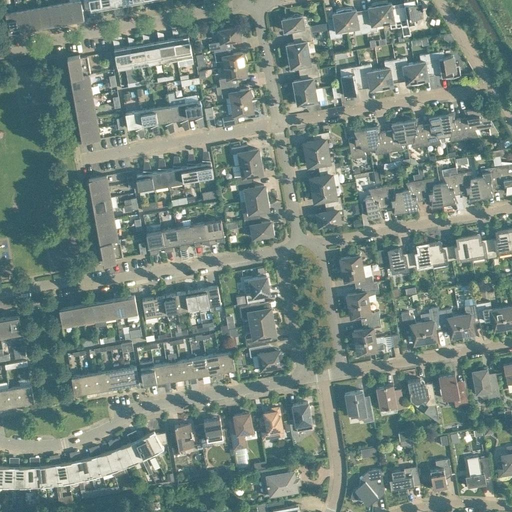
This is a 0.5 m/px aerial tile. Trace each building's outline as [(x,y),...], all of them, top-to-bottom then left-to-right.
[(84,17),(80,0),(74,0),(70,1),(73,19),(84,17)] [(102,8),(100,0),(84,0),(87,10),(102,8)] [(402,25),(399,6),(392,8),(391,2),(387,2),(387,0),(379,1),(383,22),(390,21),(391,27),(402,25)] [(403,0),(405,5),(399,6),(402,25),(404,35),(410,34),(409,24),(416,23),(414,17),(423,15),(420,1),(418,2),(417,0),(403,0)] [(73,19),(70,1),(59,3),(62,21),(73,19)] [(383,22),(379,1),(371,3),(372,5),(368,6),(369,12),(363,13),(366,32),(377,30),(376,23),(383,22)] [(62,21),(59,3),(49,5),(52,23),(62,21)] [(52,23),(49,5),(38,7),(41,25),(52,23)] [(41,25),(38,7),(27,8),(30,26),(41,25)] [(347,28),(343,7),(336,10),(336,11),(333,12),(334,18),(327,19),(331,38),(342,36),(341,29),(347,28)] [(366,32),(363,13),(357,14),(356,8),(352,8),(352,7),(343,7),(347,28),(354,27),(355,34),(366,32)] [(30,26),(27,8),(17,10),(20,28),(30,26)] [(20,28),(17,10),(5,12),(9,30),(20,28)] [(296,30),(297,35),(312,32),(311,25),(304,26),(302,15),(300,15),(297,13),(294,14),(292,16),(282,18),(283,20),(281,23),(282,26),(284,28),(284,30),(292,29),(292,30),(296,30)] [(240,27),(239,25),(235,26),(235,27),(219,29),(221,40),(209,43),(210,50),(214,49),(226,47),(225,42),(230,41),(230,39),(240,38),(240,35),(243,35),(243,34),(242,32),(242,31),(241,30),(240,27)] [(306,40),(313,39),(312,32),(297,35),(298,40),(294,40),(294,42),(287,43),(287,46),(286,49),(287,55),(308,51),(306,40)] [(193,62),(188,35),(173,37),(177,60),(178,65),(193,63),(193,62)] [(177,60),(173,37),(159,40),(163,62),(177,60)] [(163,62),(159,40),(144,43),(148,65),(163,62)] [(148,65),(144,43),(129,45),(133,67),(148,65)] [(133,67),(129,45),(114,48),(118,70),(133,67)] [(245,54),(245,53),(244,54),(243,54),(243,51),(232,53),(232,52),(227,52),(226,47),(214,49),(216,60),(224,60),(225,66),(249,62),(249,61),(247,62),(247,59),(247,58),(247,57),(246,56),(246,55),(245,54)] [(443,50),(430,52),(434,71),(440,70),(441,76),(445,75),(446,77),(453,76),(461,74),(459,64),(455,64),(453,55),(445,56),(443,50)] [(310,62),(308,51),(287,55),(288,62),(290,64),(291,67),(298,65),(299,67),(303,66),(303,71),(318,68),(317,61),(310,62)] [(428,72),(434,71),(430,52),(420,54),(421,60),(414,62),(418,83),(425,80),(425,79),(429,78),(428,72)] [(89,64),(88,56),(87,55),(80,56),(79,54),(74,54),(67,56),(69,68),(89,64)] [(418,83),(414,62),(407,63),(406,56),(395,58),(398,77),(405,76),(406,82),(409,81),(410,83),(418,83)] [(392,79),(398,77),(395,58),(384,60),(385,67),(379,68),(382,89),(390,87),(390,85),(393,84),(392,79)] [(248,65),(248,63),(248,62),(249,62),(225,66),(227,77),(219,78),(220,85),(233,83),(232,78),(236,77),(236,76),(247,74),(246,71),(247,71),(248,71),(248,70),(248,68),(248,67),(248,65)] [(382,89),(379,68),(372,69),(370,63),(359,65),(362,80),(363,84),(369,83),(370,88),(374,88),(374,90),(382,89)] [(91,73),(89,64),(69,68),(71,76),(89,73),(89,74),(91,73)] [(356,81),(362,80),(359,65),(353,66),(340,68),(341,74),(345,95),(353,94),(352,92),(358,91),(356,81)] [(320,76),(318,68),(303,71),(304,76),(300,77),(301,79),(293,80),(294,83),(292,85),(293,92),(315,88),(313,77),(320,76)] [(91,84),(89,74),(89,73),(71,76),(73,87),(91,84)] [(251,90),(250,90),(249,90),(249,88),(238,89),(238,88),(234,89),(233,83),(220,85),(216,86),(218,94),(222,93),(222,97),(230,96),(232,102),(255,98),(254,98),(253,95),(253,94),(252,92),(252,91),(251,90)] [(93,95),(91,84),(73,87),(75,98),(93,95)] [(341,96),(339,84),(332,85),(334,97),(341,96)] [(317,100),(315,88),(293,92),(294,98),(297,100),(297,103),(305,102),(305,104),(313,103),(312,100),(317,100)] [(187,117),(185,102),(184,96),(175,97),(174,92),(168,93),(170,104),(173,119),(181,118),(182,120),(180,121),(180,122),(188,118),(187,117)] [(196,94),(184,96),(185,102),(187,117),(196,115),(196,118),(195,119),(203,115),(202,115),(202,114),(203,114),(200,99),(197,100),(196,94)] [(95,105),(93,95),(75,98),(77,108),(95,105)] [(254,101),(254,100),(254,99),(255,98),(232,102),(226,103),(228,112),(230,114),(233,113),(234,114),(236,113),(236,115),(243,113),(242,112),(253,110),(253,108),(254,107),(254,108),(254,106),(255,104),(255,103),(254,101)] [(173,119),(170,104),(155,107),(158,122),(166,120),(167,123),(165,124),(173,121),(173,120),(173,119)] [(96,116),(95,105),(77,108),(79,119),(96,116)] [(214,118),(212,106),(204,107),(206,119),(214,118)] [(158,122),(155,107),(140,110),(143,124),(152,123),(152,126),(151,126),(151,127),(159,123),(158,123),(158,122)] [(483,107),(466,110),(469,116),(461,118),(465,138),(479,135),(475,129),(489,126),(490,133),(498,132),(483,107)] [(143,124),(140,110),(125,112),(128,127),(137,125),(137,128),(136,129),(144,126),(144,125),(143,126),(143,124)] [(465,138),(461,118),(452,119),(453,112),(441,114),(444,134),(451,133),(450,140),(465,138)] [(444,134),(441,114),(429,116),(432,123),(423,124),(427,144),(441,142),(438,135),(444,134)] [(98,127),(96,116),(79,119),(80,130),(98,127)] [(427,144),(423,124),(415,126),(416,119),(403,121),(407,141),(413,139),(413,147),(427,144)] [(407,141),(403,121),(391,123),(394,129),(386,131),(390,151),(404,149),(400,142),(407,141)] [(390,151),(386,131),(378,132),(378,125),(366,127),(370,147),(376,146),(375,154),(390,151)] [(100,137),(98,127),(80,130),(82,141),(100,137)] [(370,147),(366,127),(354,130),(357,136),(348,137),(352,158),(366,155),(363,148),(370,147)] [(329,131),(315,133),(316,139),(304,142),(306,153),(327,149),(325,138),(330,137),(329,131)] [(239,156),(240,163),(262,160),(260,151),(258,151),(258,148),(246,150),(245,144),(231,147),(233,153),(239,152),(239,156)] [(504,152),(503,150),(503,147),(492,150),(493,156),(503,154),(503,153),(504,152)] [(328,155),(327,149),(306,153),(309,165),(321,163),(322,168),(335,166),(333,154),(328,155)] [(204,162),(196,164),(198,178),(214,176),(211,161),(210,160),(211,160),(211,159),(202,159),(204,159),(204,162)] [(263,169),(262,160),(240,163),(235,164),(238,182),(251,180),(250,174),(262,172),(261,170),(263,169)] [(198,178),(196,164),(196,162),(187,161),(187,162),(189,162),(190,165),(181,166),(184,181),(198,178)] [(511,162),(500,165),(494,166),(498,186),(506,184),(506,191),(511,190),(511,162)] [(184,181),(181,166),(181,165),(173,164),(174,165),(175,167),(166,169),(169,184),(184,181)] [(336,172),(335,166),(322,168),(323,175),(311,177),(313,188),(334,185),(340,184),(338,172),(336,172)] [(498,186),(494,166),(480,168),(484,175),(477,176),(481,196),(493,194),(490,187),(498,186)] [(169,184),(166,169),(166,168),(166,167),(158,167),(159,167),(160,170),(151,172),(154,186),(169,184)] [(154,186),(151,172),(151,170),(152,170),(143,169),(143,170),(145,170),(145,173),(136,174),(139,189),(154,186)] [(481,196),(477,176),(471,177),(471,170),(457,172),(461,193),(469,191),(469,198),(481,196)] [(461,193),(457,172),(443,175),(446,182),(440,183),(443,202),(455,200),(452,194),(461,193)] [(109,185),(107,174),(89,178),(91,189),(109,185)] [(443,202),(440,183),(433,184),(434,176),(420,179),(423,199),(432,198),(431,205),(443,202)] [(423,199),(420,179),(406,181),(409,188),(403,189),(406,209),(418,207),(415,201),(423,199)] [(252,186),(251,180),(238,182),(239,189),(245,188),(246,192),(245,192),(247,200),(268,196),(266,187),(265,187),(264,184),(252,186)] [(406,209),(403,189),(396,190),(397,183),(382,186),(386,206),(394,204),(394,211),(406,209)] [(111,196),(109,185),(91,189),(93,199),(111,196)] [(336,196),(334,185),(313,188),(315,200),(327,198),(328,204),(342,202),(341,195),(336,196)] [(193,186),(179,189),(181,195),(195,192),(193,186)] [(386,206),(382,186),(368,188),(371,195),(365,196),(365,200),(361,200),(363,211),(367,210),(368,216),(381,214),(378,207),(386,206)] [(113,207),(111,196),(93,199),(95,210),(113,207)] [(187,202),(186,196),(171,199),(172,205),(187,202)] [(270,205),(268,196),(247,200),(248,208),(249,208),(249,211),(243,212),(244,219),(258,216),(257,210),(268,208),(268,206),(270,205)] [(158,207),(157,201),(142,204),(143,210),(158,207)] [(343,208),(342,202),(328,204),(329,210),(317,212),(319,224),(340,221),(338,209),(343,208)] [(114,217),(113,207),(95,210),(96,220),(114,217)] [(259,222),(258,216),(244,219),(245,225),(251,224),(253,237),(254,237),(254,236),(267,234),(275,233),(273,223),(271,223),(270,220),(259,222)] [(116,228),(114,217),(96,220),(98,231),(116,228)] [(221,218),(206,221),(209,243),(210,244),(217,243),(217,240),(226,240),(224,233),(221,218)] [(209,243),(206,221),(191,224),(194,239),(195,246),(202,245),(202,243),(209,243)] [(194,239),(191,224),(176,226),(179,242),(180,249),(187,248),(188,240),(194,239)] [(179,242),(176,226),(162,229),(164,244),(165,252),(173,250),(173,243),(179,242)] [(118,238),(116,228),(98,231),(100,241),(118,238)] [(511,249),(507,228),(496,230),(498,238),(489,239),(492,257),(498,256),(497,251),(511,249)] [(164,244),(162,229),(146,232),(150,254),(158,253),(158,245),(164,244)] [(492,257),(489,239),(480,241),(479,233),(468,235),(472,256),(486,253),(486,258),(492,257)] [(472,256),(468,235),(457,237),(458,245),(450,246),(452,259),(472,256)] [(121,247),(120,238),(118,238),(100,241),(102,251),(121,247)] [(452,259),(450,246),(441,248),(440,240),(429,242),(432,263),(452,259)] [(432,263),(429,242),(418,244),(419,252),(410,253),(413,266),(432,263)] [(123,256),(121,247),(102,251),(103,260),(104,262),(115,260),(115,258),(123,256)] [(413,266),(410,253),(402,255),(400,247),(389,249),(393,270),(413,266)] [(386,261),(384,249),(376,250),(378,262),(386,261)] [(341,260),(339,260),(339,261),(339,262),(339,263),(339,264),(339,265),(339,267),(339,268),(340,269),(338,269),(362,265),(360,254),(358,254),(357,253),(351,254),(351,255),(341,257),(341,260)] [(373,282),(370,263),(362,265),(338,269),(340,269),(340,271),(340,273),(341,274),(341,276),(342,277),(343,278),(344,277),(345,280),(355,278),(355,279),(360,279),(361,284),(373,282)] [(269,292),(266,275),(244,279),(248,302),(265,299),(263,293),(269,292)] [(379,289),(377,281),(373,282),(361,284),(362,289),(357,290),(358,292),(347,293),(347,296),(346,296),(346,297),(345,298),(345,300),(345,302),(346,304),(346,305),(345,305),(368,301),(367,295),(375,293),(375,289),(379,289)] [(218,285),(206,287),(210,305),(221,303),(218,285)] [(210,305),(206,287),(196,289),(199,306),(210,305)] [(199,306),(196,289),(185,291),(188,308),(199,306)] [(188,308),(185,291),(175,292),(178,310),(188,308)] [(178,310),(175,292),(164,294),(167,312),(178,310)] [(138,311),(135,293),(124,295),(127,313),(138,311)] [(167,312),(164,294),(153,296),(156,314),(167,312)] [(127,313),(124,295),(113,297),(116,315),(127,313)] [(156,314),(153,296),(142,298),(147,322),(158,320),(156,314)] [(511,296),(511,297),(511,299),(511,304),(502,307),(506,330),(507,330),(506,329),(509,329),(511,328),(511,327),(511,296)] [(116,315),(113,297),(102,299),(105,317),(116,315)] [(474,332),(472,322),(472,321),(473,321),(473,316),(478,315),(476,303),(475,297),(464,299),(465,313),(459,314),(463,338),(463,337),(465,336),(466,336),(468,335),(469,335),(472,334),(471,332),(474,332)] [(105,317),(102,299),(92,301),(95,319),(105,317)] [(506,330),(502,307),(491,308),(490,300),(476,303),(478,315),(484,314),(485,319),(493,317),(494,328),(497,328),(497,329),(499,330),(502,330),(503,330),(504,329),(506,329),(506,330)] [(95,319),(92,301),(81,303),(84,321),(95,319)] [(370,312),(368,301),(345,305),(345,306),(346,306),(346,307),(347,309),(347,311),(348,312),(349,314),(350,313),(351,316),(362,314),(362,316),(366,315),(367,320),(380,318),(378,311),(370,312)] [(271,312),(270,307),(261,308),(259,302),(240,305),(241,315),(244,317),(250,316),(251,324),(274,320),(273,312),(271,312)] [(84,321),(81,303),(70,305),(73,323),(84,321)] [(73,323),(70,305),(59,307),(62,325),(73,323)] [(441,322),(439,309),(438,305),(430,307),(431,313),(421,315),(422,321),(426,344),(426,343),(428,343),(429,343),(431,342),(432,341),(433,341),(434,340),(434,339),(437,338),(435,328),(436,327),(435,323),(441,322)] [(463,338),(459,314),(453,315),(450,307),(439,309),(441,322),(447,321),(448,325),(449,325),(451,336),(454,335),(454,337),(456,337),(458,337),(460,337),(463,337),(463,338)] [(426,344),(422,321),(416,322),(413,314),(410,315),(409,311),(401,312),(404,329),(410,328),(411,332),(412,332),(414,342),(417,342),(417,343),(418,344),(419,344),(421,344),(422,344),(424,344),(425,343),(426,344)] [(22,332),(19,314),(8,316),(11,334),(22,332)] [(11,334),(8,316),(0,317),(0,334),(0,336),(11,334)] [(381,326),(380,318),(367,320),(368,326),(364,326),(364,328),(353,330),(354,332),(352,332),(352,333),(352,334),(352,336),(352,338),(352,340),(352,341),(351,341),(351,342),(375,338),(373,327),(381,326)] [(276,327),(274,320),(251,324),(252,331),(247,332),(245,335),(247,344),(266,341),(265,335),(275,333),(274,328),(276,327)] [(401,345),(399,333),(392,335),(394,346),(401,345)] [(384,348),(383,344),(383,342),(385,342),(384,336),(375,338),(351,342),(352,342),(353,344),(353,345),(353,347),(354,348),(355,350),(357,350),(357,352),(368,350),(368,352),(375,351),(374,349),(384,348)] [(283,353),(280,350),(279,349),(270,350),(268,343),(249,347),(250,356),(259,354),(262,367),(282,364),(281,356),(283,353)] [(235,368),(232,350),(219,353),(222,370),(235,368)] [(222,370),(219,353),(206,355),(209,373),(222,370)] [(209,373),(206,355),(193,357),(196,375),(209,373)] [(196,375),(193,357),(180,360),(183,377),(196,375)] [(157,382),(154,364),(153,359),(140,361),(144,384),(157,382)] [(183,377),(180,360),(167,362),(170,379),(183,377)] [(511,361),(503,363),(505,372),(506,372),(506,375),(504,375),(505,380),(507,380),(508,383),(511,381),(511,361)] [(170,379),(167,362),(154,364),(157,382),(170,379)] [(139,382),(136,364),(125,366),(128,384),(139,382)] [(128,384),(125,366),(114,368),(118,386),(128,384)] [(500,397),(495,372),(488,373),(487,367),(473,370),(474,376),(472,376),(473,383),(475,383),(477,391),(487,390),(488,399),(500,397)] [(118,386),(114,368),(104,370),(107,388),(118,386)] [(107,388),(104,370),(93,372),(96,390),(107,388)] [(96,390),(93,372),(83,374),(86,392),(96,390)] [(456,403),(468,401),(465,384),(457,386),(455,372),(439,374),(441,388),(440,388),(441,396),(443,396),(443,398),(454,396),(456,403)] [(86,392),(83,374),(72,376),(75,394),(86,392)] [(438,413),(432,382),(425,383),(424,381),(423,381),(420,379),(420,378),(408,380),(410,392),(411,393),(411,394),(411,395),(411,396),(411,397),(412,398),(413,399),(414,400),(416,400),(417,401),(418,401),(419,400),(420,400),(421,399),(429,405),(430,412),(433,414),(438,413)] [(12,405),(9,387),(8,381),(0,382),(0,396),(2,406),(12,405)] [(34,401),(31,383),(20,385),(23,403),(34,401)] [(397,408),(404,406),(401,391),(395,392),(393,383),(376,386),(380,408),(396,405),(397,408)] [(23,403),(20,385),(9,387),(12,405),(23,403)] [(363,421),(374,420),(371,400),(365,402),(362,389),(346,392),(350,413),(358,412),(359,416),(362,416),(363,421)] [(289,419),(292,435),(298,434),(298,430),(313,427),(308,401),(293,404),(295,418),(289,419)] [(262,438),(269,437),(281,435),(280,429),(283,428),(279,406),(271,408),(271,410),(264,411),(265,417),(259,418),(262,438)] [(235,420),(229,421),(233,448),(234,448),(238,467),(246,466),(244,454),(247,453),(246,446),(246,445),(244,431),(252,430),(249,411),(234,414),(235,420)] [(205,425),(199,426),(202,446),(209,445),(208,439),(223,436),(220,417),(204,419),(205,425)] [(176,435),(170,436),(173,453),(180,452),(179,448),(194,445),(190,422),(174,425),(176,435)] [(487,424),(479,425),(481,435),(490,433),(487,424)] [(417,428),(400,433),(402,439),(418,434),(417,428)] [(167,443),(165,431),(156,433),(156,432),(151,435),(149,432),(145,435),(154,452),(164,447),(162,444),(167,443)] [(154,452),(145,435),(140,437),(141,440),(137,442),(144,457),(154,452)] [(144,457),(137,442),(132,444),(131,441),(126,443),(134,462),(139,460),(144,457)] [(134,462),(126,443),(121,446),(122,448),(117,450),(123,466),(134,462)] [(511,445),(507,446),(508,453),(503,454),(504,460),(497,461),(500,475),(511,473),(511,445)] [(124,468),(123,466),(117,450),(113,452),(112,449),(106,451),(113,470),(115,475),(123,472),(125,471),(124,468)] [(113,470),(106,451),(101,453),(102,456),(97,457),(102,473),(113,470)] [(102,473),(97,457),(92,458),(92,455),(86,457),(91,476),(97,475),(102,473)] [(482,477),(492,476),(488,456),(479,457),(478,455),(467,457),(470,473),(465,474),(466,477),(463,477),(465,485),(483,482),(482,477)] [(91,476),(86,457),(81,458),(82,461),(77,462),(80,479),(91,476)] [(431,474),(429,474),(430,480),(432,480),(433,488),(447,485),(445,475),(452,474),(449,457),(435,460),(437,467),(430,468),(431,474)] [(80,479),(77,462),(72,463),(71,460),(66,461),(70,481),(75,480),(80,479)] [(70,481),(66,461),(61,462),(61,465),(56,466),(58,483),(70,481)] [(47,484),(45,464),(40,465),(40,468),(35,468),(36,485),(47,484)] [(58,483),(56,466),(51,467),(51,464),(45,464),(47,484),(53,483),(58,483)] [(287,470),(286,464),(260,468),(262,478),(267,477),(270,493),(297,488),(296,481),(298,481),(297,475),(295,475),(294,468),(287,470)] [(14,485),(14,469),(9,468),(9,465),(4,465),(3,485),(14,485)] [(25,485),(25,465),(19,466),(19,469),(14,469),(14,485),(20,486),(25,485)] [(36,485),(35,468),(30,468),(30,465),(25,465),(25,485),(36,485)] [(407,485),(420,483),(417,465),(391,469),(393,477),(390,478),(392,488),(398,487),(399,493),(403,492),(403,491),(408,490),(408,492),(408,491),(407,485)] [(377,494),(385,492),(380,467),(369,469),(360,477),(359,485),(355,488),(359,492),(358,498),(377,499),(377,494)] [(173,472),(164,474),(168,481),(174,480),(173,472)] [(73,502),(72,495),(65,496),(66,503),(73,502)] [(284,506),(283,499),(266,502),(268,510),(273,509),(273,511),(299,511),(298,503),(284,506)]
